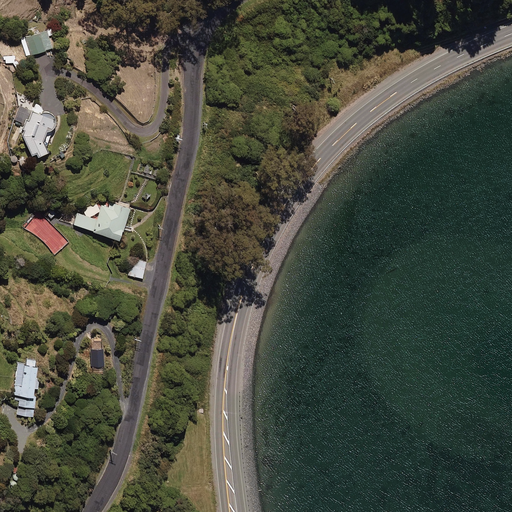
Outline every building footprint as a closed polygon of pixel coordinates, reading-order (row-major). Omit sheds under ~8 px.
[(52,47),(46,29),(25,36),(31,54),(52,47)] [(45,151),(55,117),(17,106),(13,121),(26,124),(22,136),(31,151),(39,154),(45,151)] [(97,220),(77,213),(74,224),(119,239),(129,207),(110,201),(109,206),(102,204),(97,220)] [(48,203),(42,209),(50,218),(56,212),(48,203)] [(146,262),(131,259),(128,275),(142,278),(146,262)] [(38,377),(34,376),(35,364),(33,364),(34,358),(26,357),(25,363),(17,362),(12,398),(18,399),(16,413),(32,415),(35,394),(32,394),(33,386),(37,387),(38,377)]
